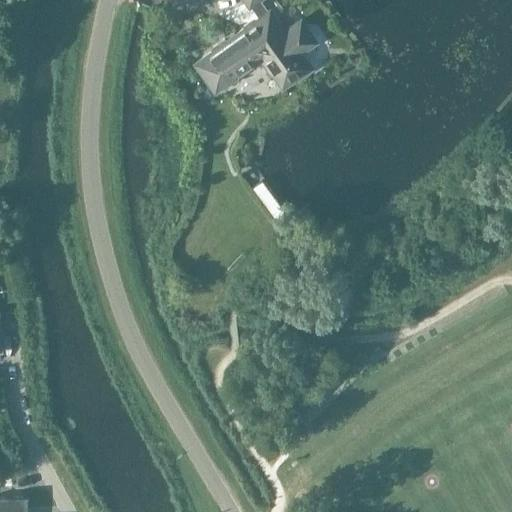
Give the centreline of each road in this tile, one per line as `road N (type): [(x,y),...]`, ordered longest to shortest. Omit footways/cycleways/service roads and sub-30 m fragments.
road 1 (unclassified): [(228,511),(143,363),(103,269),(88,172),(87,96),(106,0)]
road 2 (unknown): [(20,369),(32,444),(63,511)]
